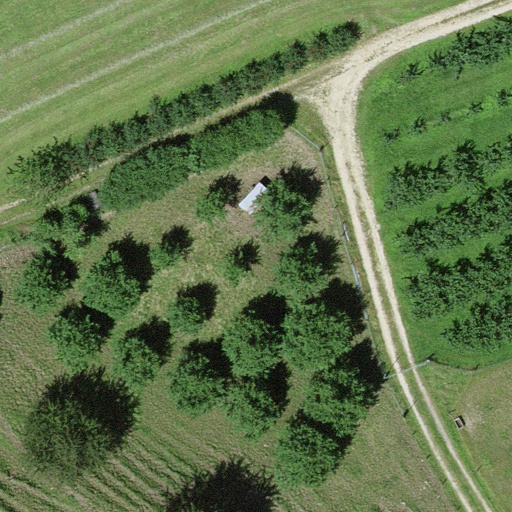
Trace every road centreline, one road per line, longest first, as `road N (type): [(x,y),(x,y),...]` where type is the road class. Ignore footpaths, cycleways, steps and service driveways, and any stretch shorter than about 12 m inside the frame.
road 1 (track): [(481,511),(423,416),(325,78),(511,2)]
road 2 (track): [(0,222),(325,78)]
